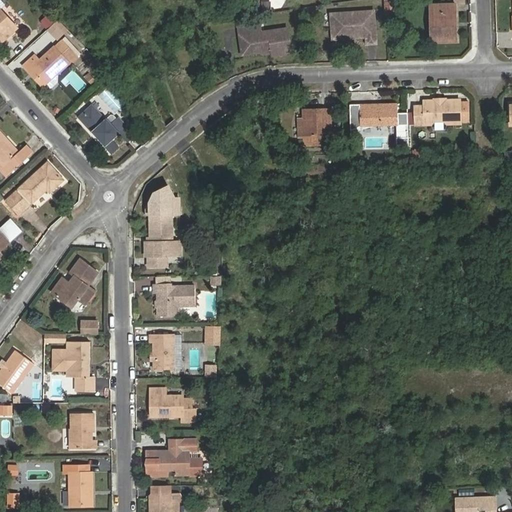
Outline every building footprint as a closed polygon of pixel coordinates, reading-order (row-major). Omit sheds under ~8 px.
[(383,0),(385,14),(395,14),(394,0),(383,0)] [(456,4),(430,5),(431,31),(436,31),(436,42),(457,41),(457,30),(454,30),(453,23),(456,23),(456,4)] [(0,40),(2,42),(18,28),(0,9),(0,8),(0,40)] [(374,11),(332,14),(333,34),(354,33),(355,38),(367,37),(368,44),(376,43),(374,11)] [(259,22),(238,24),(239,32),(244,32),(245,51),(260,50),(262,48),(269,48),(270,55),(288,53),(287,28),(260,30),(259,22)] [(62,40),(56,46),(55,46),(39,60),(35,55),(23,66),(28,70),(30,69),(43,83),(54,73),(56,75),(70,62),(72,64),(78,58),(62,40)] [(54,73),(43,83),(49,90),(51,90),(58,84),(57,77),(56,75),(54,73)] [(111,86),(116,92),(120,88),(115,82),(111,86)] [(460,99),(446,100),(445,102),(435,103),(434,100),(424,100),(424,106),(415,106),(416,125),(431,125),(435,121),(444,121),(447,124),(461,124),(461,122),(460,108),(460,105),(460,102),(460,99)] [(361,126),(398,125),(397,103),(360,104),(361,126)] [(112,124),(107,118),(105,120),(92,105),(79,117),(112,153),(119,146),(113,139),(120,133),(127,142),(134,135),(119,118),(117,119),(112,124)] [(460,105),(460,108),(461,122),(470,122),(469,105),(460,105)] [(304,118),(305,146),(332,145),(330,108),(308,109),(308,114),(304,118)] [(111,115),(107,118),(112,124),(117,119),(113,115),(111,115)] [(26,146),(19,152),(0,131),(0,161),(3,165),(0,168),(0,169),(7,176),(32,153),(26,146)] [(423,149),(415,149),(415,158),(423,158),(423,149)] [(63,180),(48,163),(20,189),(33,203),(47,189),(50,192),(63,180)] [(148,201),(151,242),(145,242),(146,256),(148,256),(149,266),(168,266),(167,256),(181,255),(180,241),(173,242),(172,215),(183,215),(182,196),(175,197),(169,184),(152,192),(148,201)] [(17,190),(5,201),(19,216),(31,205),(17,190)] [(0,207),(0,224),(9,218),(1,207),(0,207)] [(11,218),(0,228),(0,230),(7,239),(12,242),(24,232),(11,218)] [(80,259),(70,273),(74,277),(69,283),(63,278),(52,292),(63,300),(72,309),(78,300),(78,299),(86,305),(95,291),(88,286),(98,272),(80,259)] [(172,283),(154,284),(154,294),(157,294),(158,316),(178,316),(178,306),(196,306),(195,286),(172,286),(172,283)] [(95,322),(80,322),(79,330),(95,331),(95,322)] [(220,325),(207,326),(208,341),(221,340),(220,325)] [(45,333),(45,342),(59,343),(64,343),(64,334),(45,333)] [(154,370),(171,369),(171,361),(176,361),(175,334),(150,334),(150,343),(154,343),(154,370)] [(68,369),(67,377),(76,377),(76,391),(94,391),(95,377),(90,377),(90,341),(68,341),(68,350),(54,350),(53,369),(68,369)] [(206,361),(217,361),(218,347),(206,347),(206,361)] [(16,350),(0,372),(0,383),(12,393),(34,363),(16,350)] [(151,417),(183,416),(183,400),(183,396),(166,396),(166,388),(151,388),(151,417)] [(192,400),(183,400),(183,416),(184,421),(197,421),(196,409),(193,409),(192,400)] [(12,406),(0,406),(0,415),(12,415),(12,406)] [(70,429),(70,449),(96,449),(96,440),(92,440),(92,427),(94,427),(94,413),(71,413),(71,428),(70,429)] [(170,450),(147,451),(147,475),(203,475),(202,458),(190,459),(190,450),(198,450),(197,439),(184,440),(184,438),(169,439),(170,450)] [(18,476),(19,465),(7,464),(6,475),(18,476)] [(70,506),(93,506),(93,472),(90,472),(90,465),(65,466),(65,473),(70,473),(70,506)] [(152,511),(179,511),(179,501),(171,501),(171,493),(152,494),(150,496),(150,511),(152,511)] [(19,494),(8,494),(8,507),(19,508),(19,494)] [(496,509),(496,497),(457,498),(457,511),(479,511),(480,509),(487,509),(487,511),(494,511),(494,509),(496,509)]
